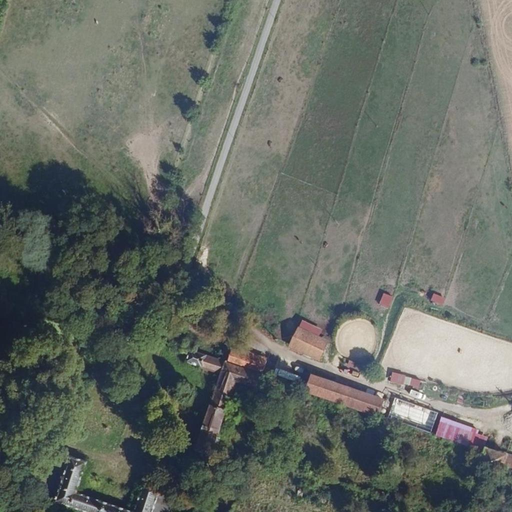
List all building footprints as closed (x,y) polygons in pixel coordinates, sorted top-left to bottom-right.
[(118,326),(114,337),(129,342),(133,331),(118,326)] [(291,347),(320,359),(326,344),(297,332),(291,347)] [(228,335),(224,346),(226,346),(241,351),(244,342),(228,335)] [(223,356),(221,363),(259,376),(265,360),(241,351),(226,346),(223,356)] [(220,374),(193,452),(213,458),(218,444),(223,447),(228,433),(218,429),(235,380),(255,387),(259,376),(221,363),(223,356),(207,350),(205,357),(189,352),(186,363),(220,374)] [(392,372),(390,383),(406,385),(407,375),(392,372)] [(311,376),(306,391),(306,393),(379,416),(384,401),(311,376)] [(405,384),(418,387),(419,380),(407,378),(405,384)] [(269,379),(267,384),(297,394),(299,389),(269,379)] [(417,406),(409,426),(423,431),(431,411),(417,406)] [(442,419),(437,435),(485,450),(490,434),(442,419)] [(505,455),(498,475),(511,479),(511,443),(510,443),(505,455)] [(38,449),(34,460),(42,462),(45,452),(38,449)] [(234,450),(230,463),(244,468),(248,455),(234,450)] [(485,450),(479,469),(498,475),(505,455),(485,450)] [(258,451),(255,457),(271,463),(274,456),(258,451)] [(70,458),(54,504),(78,511),(167,511),(174,495),(161,491),(162,489),(145,483),(134,511),(132,511),(76,492),(86,463),(70,458)] [(307,475),(305,482),(331,490),(333,483),(307,475)] [(299,487),(296,497),(326,506),(330,494),(304,485),(303,489),(299,487)]
